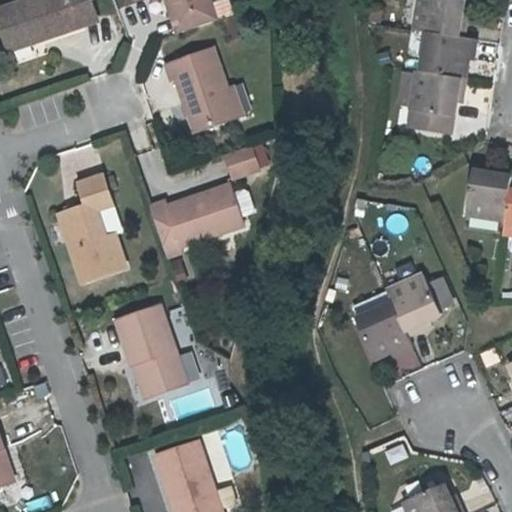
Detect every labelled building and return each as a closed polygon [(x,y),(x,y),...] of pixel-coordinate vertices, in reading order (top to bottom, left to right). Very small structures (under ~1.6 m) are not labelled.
[(12,0),(0,4),(0,24),(7,47),(81,23),(79,18),(95,13),(90,0),(12,0)] [(173,0),(183,28),(217,16),(218,15),(212,0),(173,0)] [(212,0),(218,15),(233,11),(229,0),(212,0)] [(459,0),(417,0),(414,28),(427,29),(460,34),(464,13),(458,12),(459,0)] [(460,34),(427,29),(421,67),(463,75),(465,55),(470,56),(473,35),(460,34)] [(238,112),(228,84),(214,44),(166,60),(171,76),(176,74),(194,128),(214,121),(238,113),(238,112)] [(394,100),(411,103),(417,70),(399,67),(394,100)] [(417,70),(411,103),(410,106),(411,106),(454,113),(456,93),(460,94),(463,75),(421,67),(417,67),(417,70)] [(233,82),(228,84),(238,112),(243,110),(233,82)] [(454,113),(411,106),(409,124),(450,130),(454,113)] [(251,142),(225,150),(233,174),(259,165),(251,142)] [(509,179),(511,163),(491,160),(490,167),(470,163),(464,204),(504,211),(509,179)] [(102,172),(79,180),(86,202),(59,211),(83,278),(127,263),(115,230),(106,233),(96,206),(113,201),(102,172)] [(511,179),(509,179),(504,211),(502,222),(511,223),(511,179)] [(159,228),(168,254),(183,249),(181,244),(245,221),(242,213),(233,189),(230,181),(167,203),(165,198),(151,204),(159,228)] [(233,189),(242,213),(252,209),(255,204),(249,188),(244,185),(233,189)] [(383,286),(403,329),(421,321),(419,316),(437,308),(419,268),(382,284),(383,286)] [(409,342),(403,329),(383,286),(351,301),(357,313),(353,315),(370,354),(388,346),(391,351),(409,342)] [(138,359),(150,393),(188,380),(161,302),(117,317),(133,362),(135,360),(138,359)] [(180,354),(188,379),(199,376),(191,350),(180,354)] [(146,395),(150,393),(138,359),(135,360),(146,395)] [(206,388),(176,398),(181,414),(212,404),(206,388)] [(0,452),(0,447),(3,446),(0,438),(0,483),(9,480),(0,452)] [(183,505),(185,511),(223,511),(200,438),(157,453),(175,508),(183,505)] [(404,511),(461,511),(453,496),(448,498),(440,481),(399,501),(404,511)] [(224,506),(237,502),(230,482),(217,487),(224,506)]
